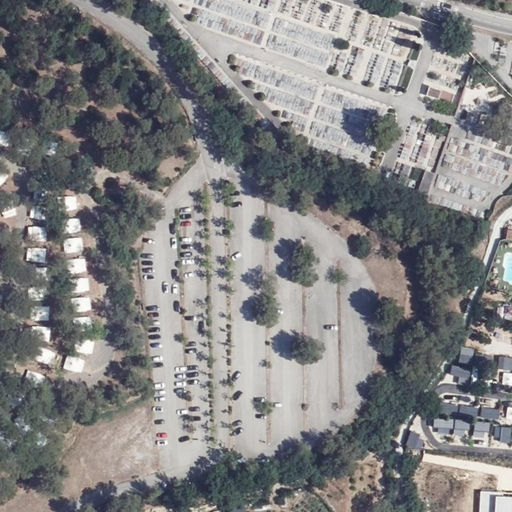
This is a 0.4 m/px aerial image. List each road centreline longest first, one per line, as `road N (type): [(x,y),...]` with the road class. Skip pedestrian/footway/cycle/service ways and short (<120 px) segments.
road 1 (unknown): [(249,168),(220,166),(198,176),(167,210),(175,475)]
road 2 (residential): [(511,215),(499,223),(463,342),(405,426),(399,443),(406,511)]
road 3 (unknown): [(204,41),(511,135)]
road 4 (unknown): [(249,168),(242,448)]
road 5 (unknown): [(290,196),(280,439)]
road 6 (unknown): [(319,430),(351,402),(359,334),(356,261),(322,222)]
road 7 (unknown): [(322,222),(319,430)]
road 8 (unknown): [(416,108),(433,50),(429,23),(365,0)]
